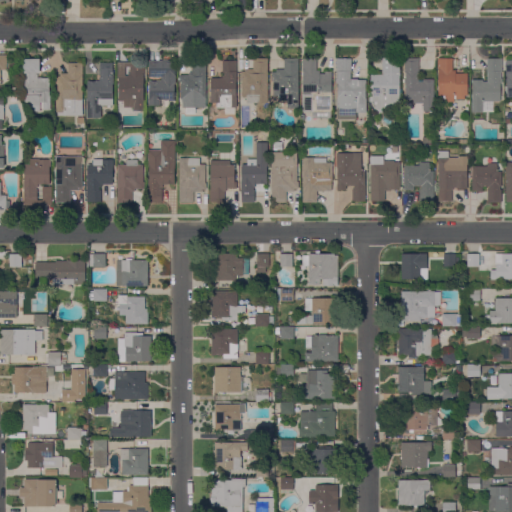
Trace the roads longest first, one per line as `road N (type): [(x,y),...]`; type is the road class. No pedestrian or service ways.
road 1 (residential): [(511,28),(0,30)]
road 2 (residential): [(511,231),(0,231)]
road 3 (residential): [(368,511),(368,232)]
road 4 (residential): [(180,232),(180,511)]
